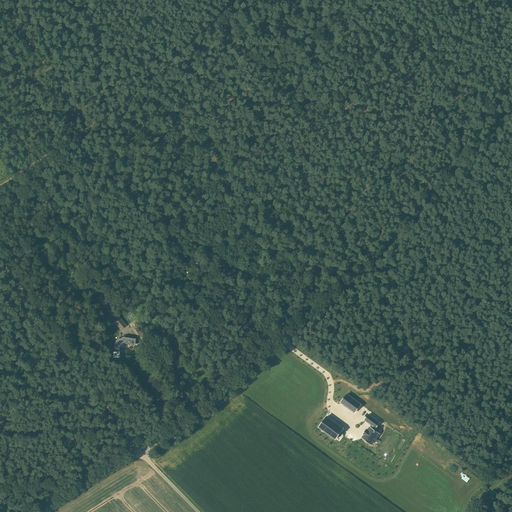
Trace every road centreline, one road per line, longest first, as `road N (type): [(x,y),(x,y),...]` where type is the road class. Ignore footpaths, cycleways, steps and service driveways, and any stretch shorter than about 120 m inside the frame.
road 1 (unclassified): [(511,109),(360,271),(195,415),(139,451)]
road 2 (track): [(234,0),(108,115),(0,186)]
road 3 (unclassified): [(139,451),(0,255)]
